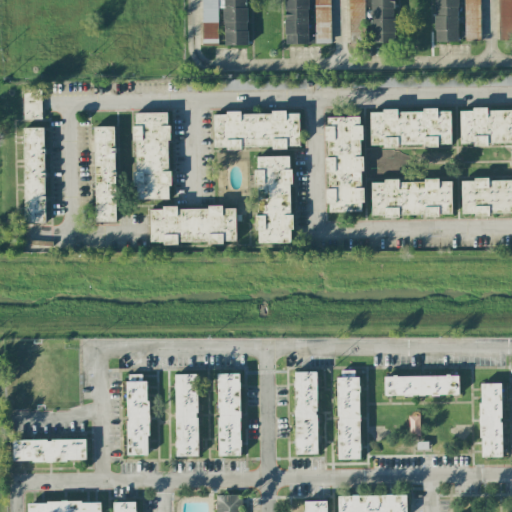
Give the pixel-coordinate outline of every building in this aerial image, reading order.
[(248,45),(246,0),(201,0),(203,43),(218,43),(217,8),(224,8),(225,45),(248,45)] [(307,0),(284,0),(286,44),(309,44),(307,0)] [(330,0),(313,0),(315,43),(331,43),(330,0)] [(363,0),(348,0),(349,43),(365,42),(363,0)] [(370,0),(371,43),(395,42),(394,0),(370,0)] [(434,0),(435,42),(458,41),(457,0),(434,0)] [(479,0),(463,0),(465,40),(481,40),(479,0)] [(511,0),(498,0),(499,39),(511,38),(511,0)] [(237,80),(237,89),(255,90),(255,80),(237,80)] [(511,108),(460,110),(460,145),(511,144),(511,108)] [(451,145),(451,110),(370,111),(370,146),(451,145)] [(169,199),(168,112),(134,113),(135,199),(169,199)] [(213,148),(299,147),(299,113),(213,113),(213,148)] [(363,211),(360,116),(325,117),(327,212),(363,211)] [(95,222),(116,222),(114,126),(94,127),(95,222)] [(22,128),(25,223),(46,222),(43,127),(22,128)] [(256,157),(257,214),(256,214),(257,243),(291,243),(290,156),(256,157)] [(511,214),(511,179),(461,180),(461,215),(511,214)] [(371,216),(452,216),(451,181),(371,181),(371,216)] [(236,242),(235,207),(149,208),(150,243),(236,242)] [(294,370),(294,454),(318,454),(317,370),(294,370)] [(360,370),(336,370),(336,459),(360,459),(360,370)] [(240,372),(217,373),(217,456),(241,456),(240,372)] [(174,457),(198,457),(198,373),(174,373),(174,457)] [(148,374),(126,374),(126,455),(148,455),(148,374)] [(460,395),(460,375),(383,375),(383,395),(460,395)] [(479,382),(480,457),(503,456),(502,382),(479,382)] [(86,438),(13,438),(13,461),(86,461),(86,438)] [(242,511),(242,494),(216,494),(216,511),(242,511)] [(407,511),(407,494),(337,494),(337,511),(407,511)] [(27,511),(101,511),(101,501),(27,500),(27,511)] [(328,511),(328,500),(305,500),(305,511),(328,511)] [(114,501),(114,511),(136,511),(136,501),(114,501)]
